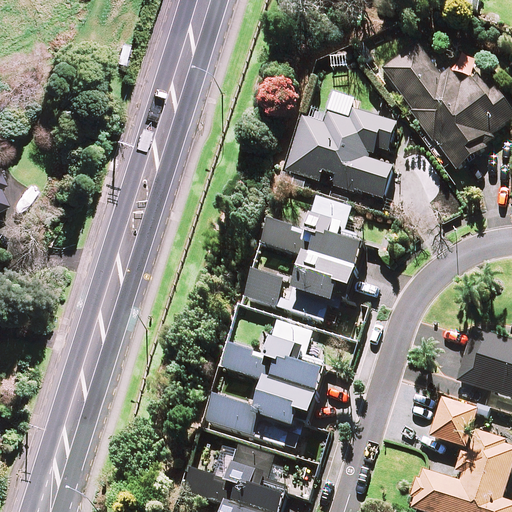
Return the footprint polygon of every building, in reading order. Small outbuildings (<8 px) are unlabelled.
[(446,83),(417,48),(384,75),(420,117),(415,121),(460,175),(498,143),(495,139),(511,124),(511,114),(480,76),(464,90),(453,77),(446,83)] [(352,122),(319,114),(317,124),(304,121),(289,176),(322,185),(324,177),(337,180),(335,189),(386,203),(395,170),(373,164),(377,152),(390,155),(398,127),(354,114),(352,122)] [(256,277),(248,302),(276,311),(279,312),(327,327),(331,314),(340,317),(344,303),(338,301),(341,292),(353,296),(367,254),(356,251),(360,240),(347,235),(354,213),(320,202),(314,221),(302,217),(297,235),(271,227),(264,248),(307,261),(296,296),(294,303),(283,299),(287,287),(256,277)] [(209,426),(300,453),(310,421),(314,422),(327,378),(296,369),(300,355),(309,357),(315,337),(279,326),(269,360),(232,349),(226,372),(268,385),(260,413),(217,400),(209,426)] [(511,343),(476,332),(460,384),(511,400),(511,409),(511,413),(511,343)] [(480,413),(444,401),(432,440),(468,451),(480,413)] [(511,478),(511,445),(481,436),(473,460),(464,458),(459,474),(466,476),(463,486),(425,475),(414,511),(511,511),(511,505),(505,503),(511,478)] [(285,511),(290,497),(267,491),(276,462),(240,452),(231,484),(197,474),(190,496),(230,508),(228,511),(285,511)]
